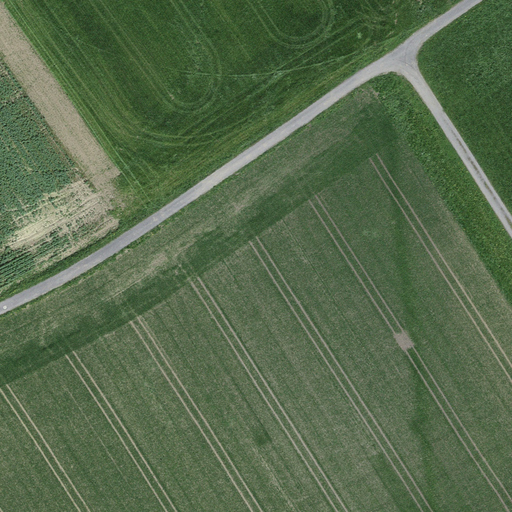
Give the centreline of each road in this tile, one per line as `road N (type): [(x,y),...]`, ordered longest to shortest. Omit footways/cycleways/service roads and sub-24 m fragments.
road 1 (track): [(0,306),(82,265),(467,0)]
road 2 (track): [(511,228),(395,48)]
